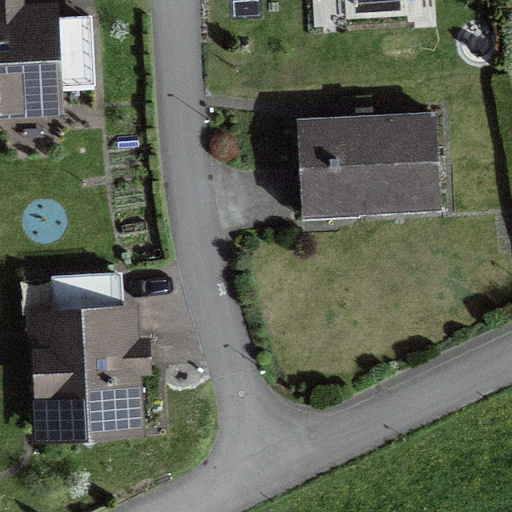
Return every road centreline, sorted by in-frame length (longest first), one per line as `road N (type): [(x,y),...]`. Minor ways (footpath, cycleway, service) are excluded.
road 1 (residential): [(271,466),(199,270),(185,192),(173,0)]
road 2 (residential): [(271,466),(511,355)]
